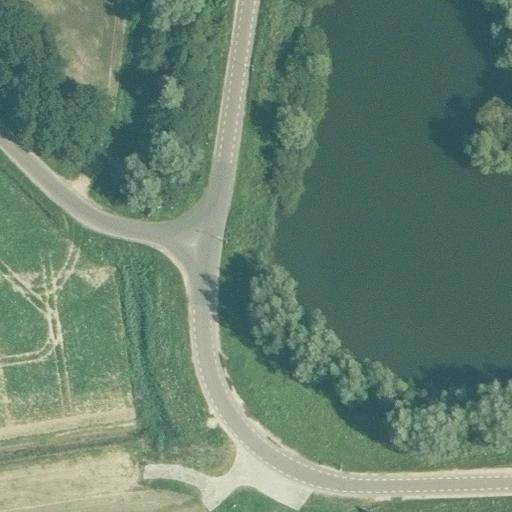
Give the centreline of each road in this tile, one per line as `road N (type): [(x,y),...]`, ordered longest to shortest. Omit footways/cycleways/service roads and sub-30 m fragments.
road 1 (unclassified): [(205,243),(204,368),(217,403),(253,446),(292,471),(370,492),(511,488)]
road 2 (unclassified): [(242,0),(205,243)]
road 3 (unclassified): [(205,243),(84,223),(0,139)]
